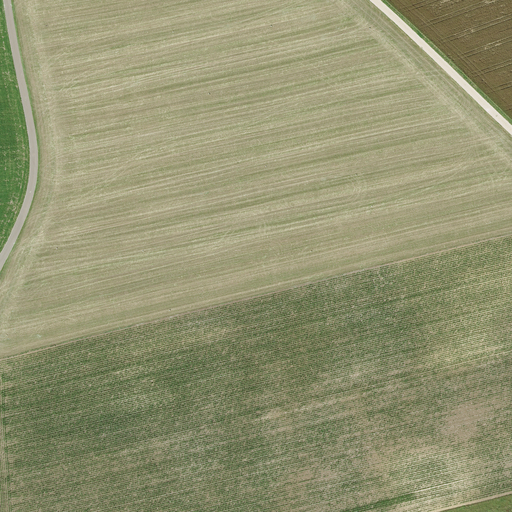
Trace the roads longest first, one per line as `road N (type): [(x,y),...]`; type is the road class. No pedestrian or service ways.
road 1 (track): [(6,0),(35,166),(0,262)]
road 2 (track): [(374,0),(511,130)]
